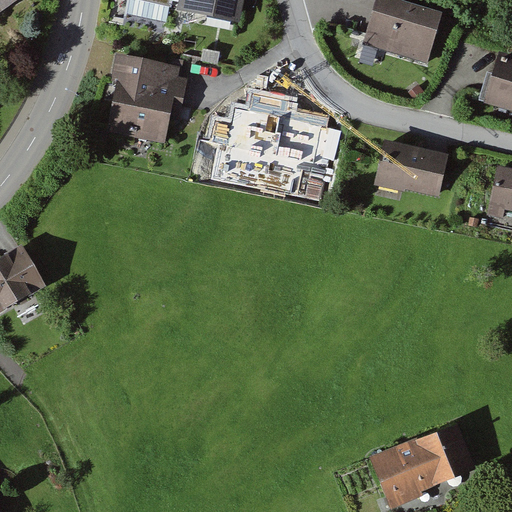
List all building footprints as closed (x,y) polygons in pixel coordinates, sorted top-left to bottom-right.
[(0,0),(0,14),(1,16),(24,0),(0,0)] [(181,3),(181,0),(132,0),(171,8),(173,1),(181,3)] [(245,0),(181,0),(181,3),(180,13),(241,25),(245,0)] [(443,14),(390,0),(378,0),(364,49),(429,66),(443,14)] [(511,57),(498,55),(486,106),(511,111),(511,57)] [(191,70),(117,56),(112,83),(119,85),(109,135),(167,146),(172,121),(181,123),(191,70)] [(291,98),(261,92),(249,162),(317,175),(326,128),(287,121),(291,98)] [(450,158),(385,144),(376,188),(441,201),(450,158)] [(511,169),(499,167),(487,217),(508,222),(510,211),(511,211),(511,169)] [(22,248),(0,260),(0,316),(46,289),(22,248)] [(458,426),(373,458),(393,511),(422,500),(420,494),(476,473),(458,426)]
